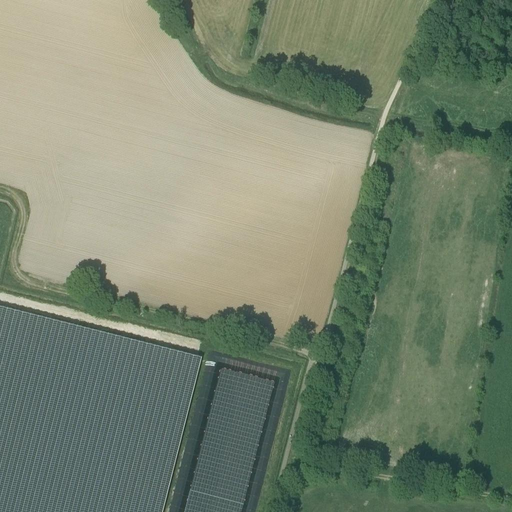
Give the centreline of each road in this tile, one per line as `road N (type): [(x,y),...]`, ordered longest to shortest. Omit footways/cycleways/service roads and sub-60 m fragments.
road 1 (track): [(0,190),(20,201),(25,215),(18,259),(27,280),(316,357)]
road 2 (track): [(511,500),(304,460),(301,433),(316,357)]
